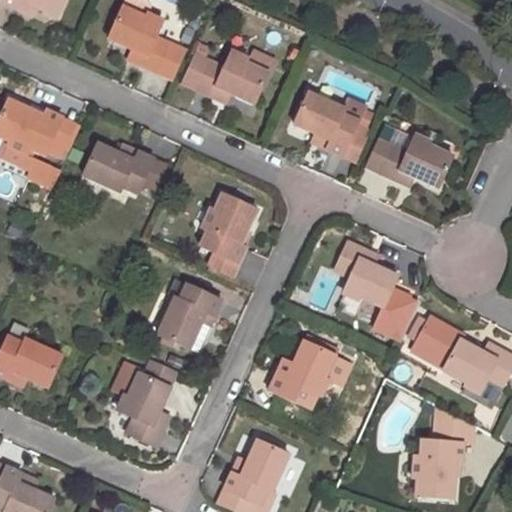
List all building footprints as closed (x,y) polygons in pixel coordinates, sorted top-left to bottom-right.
[(0,0),(0,2),(23,13),(27,5),(33,8),(54,17),(61,0),(0,0)] [(23,13),(29,16),(33,8),(27,5),(23,13)] [(160,25),(120,7),(106,39),(131,50),(137,53),(133,63),(157,74),(170,44),(155,38),(160,25)] [(157,74),(171,80),(184,50),(170,44),(157,74)] [(131,50),(126,60),(133,63),(137,53),(131,50)] [(194,89),(206,61),(193,55),(180,83),(194,89)] [(222,91),(229,94),(253,105),(267,74),(227,56),(223,68),(206,61),(194,89),(218,100),(222,91)] [(225,104),(229,94),(222,91),(218,100),(225,104)] [(321,137),(317,146),(341,157),(352,132),(355,125),(341,118),(344,111),(305,94),(292,124),(315,135),(321,137)] [(44,116),(7,100),(0,115),(0,138),(8,142),(6,146),(26,155),(31,145),(47,153),(62,120),(46,112),(44,116)] [(47,153),(60,159),(75,125),(62,120),(47,153)] [(365,138),(352,132),(341,157),(353,162),(365,138)] [(405,151),(411,139),(396,132),(390,144),(405,151)] [(311,143),(317,146),(321,137),(315,135),(311,143)] [(376,172),(390,144),(377,139),(364,167),(376,172)] [(452,157),(411,139),(405,151),(390,144),(376,172),(402,185),(407,175),(413,178),(437,189),(452,157)] [(123,158),(116,155),(96,144),(81,176),(119,194),(125,183),(139,190),(142,184),(153,161),(127,149),(123,158)] [(120,145),(116,155),(123,158),(127,149),(120,145)] [(6,146),(1,157),(21,166),(26,155),(6,146)] [(165,166),(153,161),(142,184),(153,190),(165,166)] [(56,173),(34,163),(31,172),(52,181),(56,173)] [(358,183),(383,198),(390,186),(365,171),(358,183)] [(408,188),(413,178),(407,175),(402,185),(408,188)] [(213,254),(237,265),(245,249),(239,246),(256,211),(221,195),(213,213),(209,210),(200,230),(211,235),(204,250),(213,254)] [(365,262),(370,253),(347,243),(333,272),(348,280),(344,290),(382,309),(396,277),(373,266),(365,262)] [(377,257),(370,253),(365,262),(373,266),(377,257)] [(231,276),(237,265),(213,254),(207,265),(231,276)] [(181,301),(187,288),(171,281),(164,297),(171,300),(173,297),(181,301)] [(220,302),(187,288),(181,301),(173,297),(171,300),(155,336),(187,350),(196,329),(200,321),(209,326),(220,302)] [(444,368),(442,373),(468,386),(480,393),(486,381),(502,389),(511,370),(511,356),(494,347),(489,356),(483,353),(460,341),(462,336),(428,318),(411,350),(444,368)] [(206,333),(209,326),(200,321),(196,329),(206,333)] [(28,331),(12,324),(0,351),(0,377),(15,385),(19,376),(26,379),(47,388),(62,357),(24,339),(28,331)] [(288,373),(278,368),(266,392),(297,407),(304,391),(315,396),(323,380),(339,387),(349,366),(333,358),(334,357),(302,342),(291,366),(288,373)] [(488,344),(483,353),(489,356),(494,347),(488,344)] [(150,361),(143,377),(169,389),(175,373),(150,361)] [(280,361),(278,368),(288,373),(291,366),(280,361)] [(156,419),(158,413),(169,389),(143,377),(136,374),(119,413),(131,419),(125,434),(155,447),(165,424),(156,419)] [(15,385),(22,387),(26,379),(19,376),(15,385)] [(492,410),(502,389),(486,381),(480,393),(468,386),(463,395),(492,410)] [(304,391),(297,407),(308,412),(315,396),(304,391)] [(433,442),(426,441),(425,458),(413,457),(411,479),(417,480),(415,497),(452,500),(455,461),(461,462),(463,444),(468,445),(474,427),(436,407),(433,442)] [(168,418),(158,413),(156,419),(165,424),(168,418)] [(244,468),(235,464),(223,489),(266,509),(273,495),(271,493),(288,455),(257,441),(246,462),(244,468)] [(239,458),(235,464),(244,468),(246,462),(239,458)] [(21,475),(4,468),(0,476),(0,505),(4,507),(2,511),(47,511),(53,501),(26,489),(16,484),(21,475)] [(29,479),(21,475),(16,484),(26,489),(29,479)] [(264,511),(266,509),(223,489),(216,503),(236,511),(264,511)]
